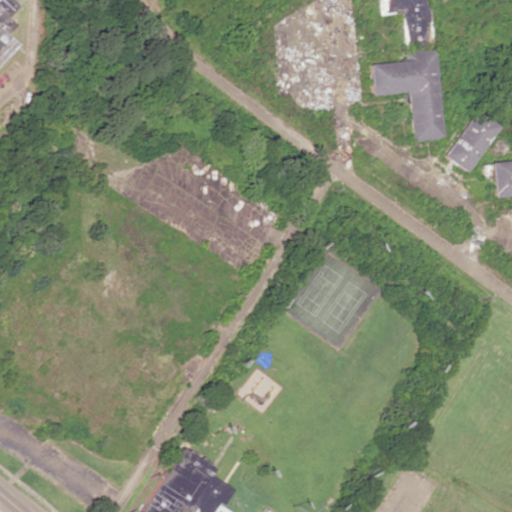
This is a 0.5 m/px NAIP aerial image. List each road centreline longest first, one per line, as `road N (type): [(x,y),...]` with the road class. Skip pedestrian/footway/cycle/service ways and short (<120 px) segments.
road 1 (residential): [(511,301),(192,65),(139,0)]
road 2 (residential): [(111,511),(331,169)]
